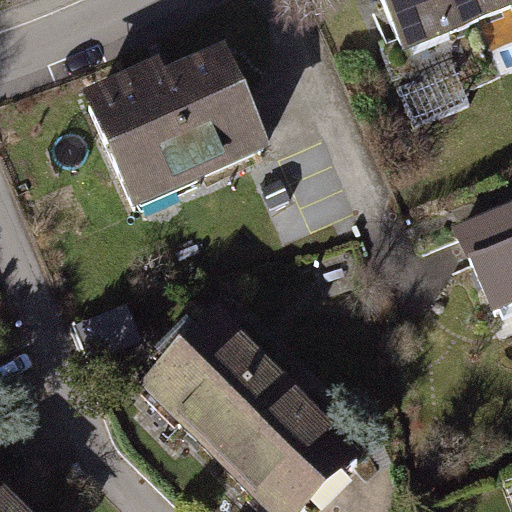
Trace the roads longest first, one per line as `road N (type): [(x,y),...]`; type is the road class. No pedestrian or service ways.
road 1 (residential): [(148,511),(96,453),(0,221)]
road 2 (residential): [(0,61),(149,0)]
